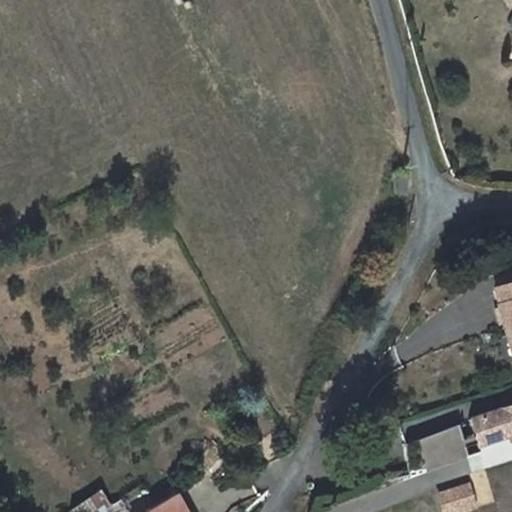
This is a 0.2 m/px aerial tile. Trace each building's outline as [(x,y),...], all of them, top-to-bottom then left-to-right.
[(396,194),(408,192),(405,174),(392,176),(396,194)] [(511,302),(499,307),(506,329),(511,347),(511,302)] [(511,438),(511,406),(469,420),(480,453),(511,443),(510,439),(511,438)] [(469,511),(487,507),(482,490),(451,499),(455,511),(469,511)] [(72,511),(127,511),(121,502),(112,507),(101,493),(72,511)] [(149,511),(184,511),(175,497),(149,511)]
